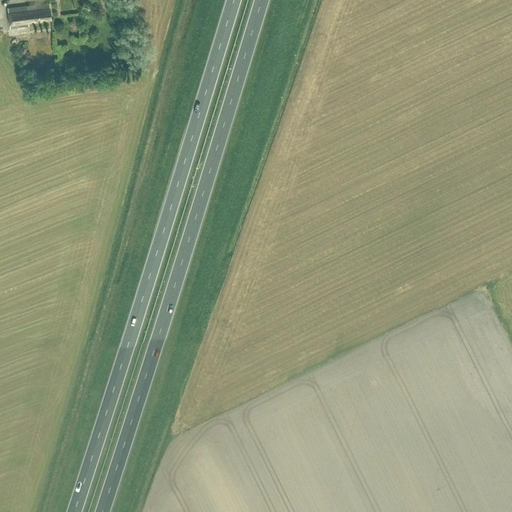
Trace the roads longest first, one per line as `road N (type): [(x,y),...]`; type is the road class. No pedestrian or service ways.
road 1 (trunk): [(100,511),(262,0)]
road 2 (trunk): [(233,0),(74,511)]
